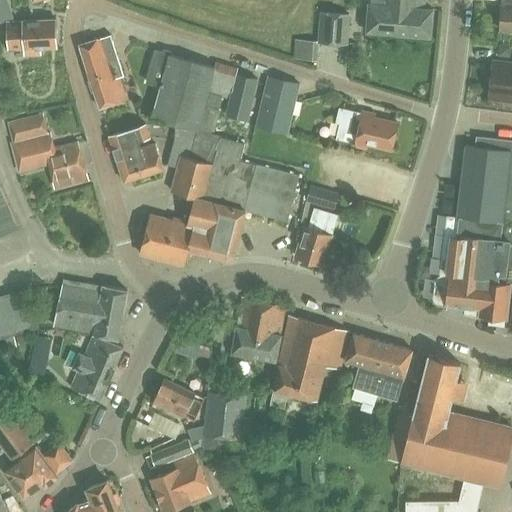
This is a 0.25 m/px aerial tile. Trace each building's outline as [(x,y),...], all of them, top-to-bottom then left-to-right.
[(0,0),(0,16),(14,13),(10,0),(0,0)] [(369,0),(369,3),(367,31),(431,37),(433,9),(425,9),(425,8),(425,0),(369,0)] [(511,0),(510,0),(511,6),(501,5),(500,30),(511,30),(511,0)] [(348,43),(350,12),(319,11),(317,41),(348,43)] [(40,54),(40,47),(57,46),(55,19),(8,21),(9,49),(25,48),(25,55),(40,54)] [(100,107),(127,98),(120,77),(124,75),(111,34),(80,44),(91,78),(89,80),(92,91),(95,92),(100,107)] [(316,60),(317,40),(295,39),(294,58),(316,60)] [(510,56),(511,44),(499,43),(498,55),(510,56)] [(215,66),(170,54),(156,50),(147,82),(161,86),(152,117),(177,123),(176,126),(173,140),(167,163),(177,166),(180,158),(190,160),(197,134),(209,92),(215,66)] [(511,101),(511,61),(493,60),(488,99),(511,101)] [(258,79),(237,73),(238,68),(216,62),(215,66),(209,92),(229,98),(225,113),(247,119),(258,79)] [(287,133),(300,83),(269,76),(256,125),(287,133)] [(362,113),(340,108),(337,122),(340,123),(337,138),(352,141),(351,143),(367,147),(368,144),(391,149),(397,122),(374,116),(375,113),(363,111),(362,113)] [(49,134),(43,112),(8,121),(14,144),(12,144),(17,160),(20,159),(23,172),(48,165),(55,188),(89,178),(78,142),(55,148),(51,133),(49,134)] [(143,138),(146,138),(150,136),(146,123),(109,135),(118,160),(133,156),(129,142),(143,138)] [(180,158),(177,166),(171,190),(195,196),(188,220),(174,216),(173,219),(151,213),(140,253),(184,265),(189,248),(227,258),(234,254),(246,210),(288,220),(299,174),(241,159),(245,143),(220,137),(219,140),(197,134),(190,160),(180,158)] [(511,280),(511,139),(467,134),(466,135),(483,137),(482,146),(465,144),(457,217),(460,217),(455,260),(443,258),(441,275),(440,275),(436,278),(434,299),(437,302),(447,303),(446,304),(466,306),(465,313),(507,318),(511,280)] [(138,140),(146,138),(143,138),(129,142),(133,156),(118,160),(124,182),(164,169),(156,143),(141,148),(138,140)] [(0,232),(17,226),(0,184),(0,232)] [(335,209),(340,192),(311,184),(306,201),(335,209)] [(323,232),(329,212),(315,208),(309,227),(305,226),(296,255),(311,260),(310,263),(318,265),(319,262),(323,263),(332,234),(323,232)] [(103,286),(84,282),(83,287),(63,283),(55,325),(94,332),(94,333),(119,338),(128,290),(103,285),(103,286)] [(0,336),(37,326),(27,289),(0,296),(0,336)] [(276,361),(288,306),(243,297),(232,352),(276,361)] [(339,369),(350,331),(290,314),(270,404),(284,407),(286,390),(315,398),(324,364),(339,369)] [(397,400),(404,377),(412,349),(354,332),(346,360),(360,364),(353,387),(397,400)] [(101,399),(124,347),(94,334),(85,354),(80,352),(73,367),(79,369),(72,386),(101,399)] [(511,433),(511,426),(449,411),(461,363),(428,354),(413,415),(410,414),(410,415),(411,415),(408,428),(410,428),(402,462),(466,478),(460,501),(407,502),(407,511),(475,511),(483,482),(499,486),(511,433)] [(44,372),(47,358),(31,355),(28,369),(44,372)] [(194,420),(202,404),(192,399),(195,392),(165,378),(154,402),(183,416),(184,415),(194,420)] [(416,381),(407,378),(402,399),(411,401),(416,381)] [(203,447),(203,450),(218,451),(219,436),(242,438),(247,394),(209,391),(205,426),(204,434),(203,447)] [(43,454),(36,446),(12,414),(0,422),(0,448),(4,446),(13,458),(25,449),(28,452),(5,469),(25,496),(43,483),(45,486),(59,476),(56,472),(73,459),(60,442),(43,454)] [(189,439),(170,447),(174,458),(194,450),(203,447),(204,434),(205,426),(187,430),(190,439),(189,439)] [(156,466),(174,458),(170,447),(151,454),(156,466)] [(164,511),(191,501),(190,500),(210,492),(195,455),(175,463),(177,468),(151,478),(164,511)] [(120,511),(108,479),(87,488),(91,498),(77,502),(66,511),(120,511)] [(0,511),(8,511),(0,494),(0,511)]
